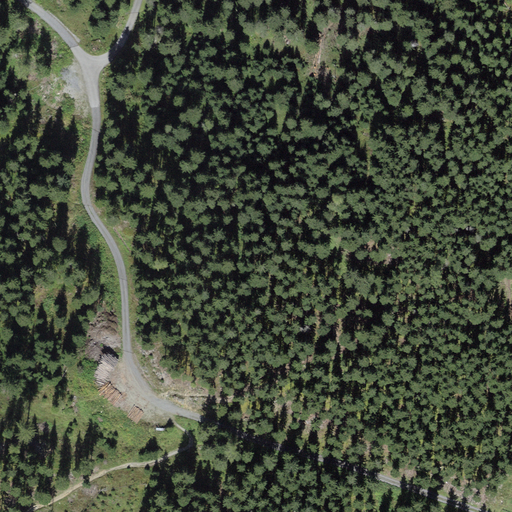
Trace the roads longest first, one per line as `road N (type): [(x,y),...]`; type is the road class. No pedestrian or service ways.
road 1 (track): [(90,72),(96,105),(84,194),(121,273),(127,354),(145,393),(169,408)]
road 2 (track): [(169,408),(478,511)]
